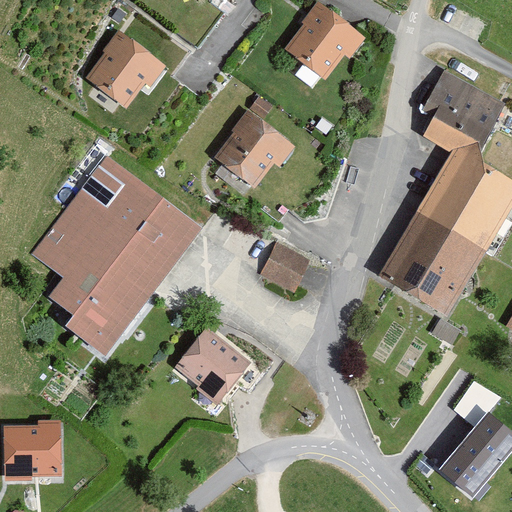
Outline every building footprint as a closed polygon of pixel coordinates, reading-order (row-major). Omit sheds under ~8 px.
[(361,41),(316,9),(284,55),(324,88),(361,41)] [(159,68),(115,34),(81,85),(125,117),(159,68)] [(502,109),(441,77),(408,132),(449,161),(380,277),(445,317),(511,213),(511,189),(487,177),(480,151),(502,109)] [(247,116),(215,168),(253,198),(290,148),(247,116)] [(99,360),(199,238),(110,161),(31,257),(59,281),(41,309),(99,360)] [(306,265),(268,245),(251,279),(289,298),(306,265)] [(462,328),(441,315),(434,328),(452,342),(462,328)] [(511,315),(503,331),(511,336),(511,315)] [(252,367),(208,330),(172,377),(218,410),(252,367)] [(511,449),(511,433),(489,414),(441,471),(473,497),(511,449)] [(62,426),(0,427),(0,484),(63,484),(62,426)]
